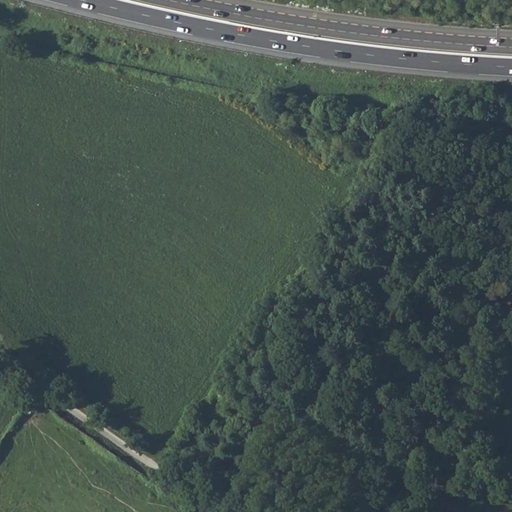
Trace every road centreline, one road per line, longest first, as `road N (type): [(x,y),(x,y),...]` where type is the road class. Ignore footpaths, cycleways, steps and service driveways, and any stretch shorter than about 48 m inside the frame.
road 1 (motorway): [(84,0),(309,46),(511,66)]
road 2 (motorway): [(511,45),(343,29),(178,0)]
road 3 (unclassified): [(231,511),(0,352)]
